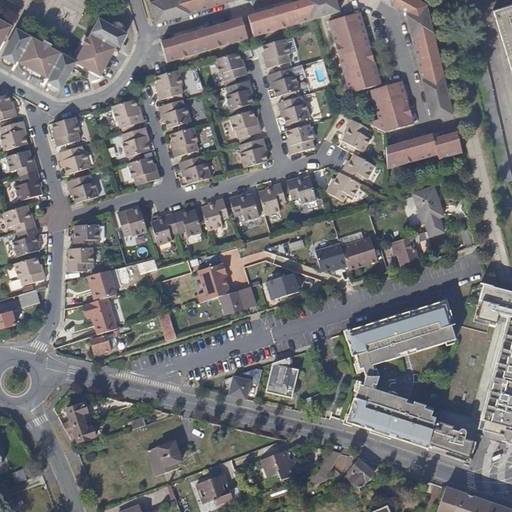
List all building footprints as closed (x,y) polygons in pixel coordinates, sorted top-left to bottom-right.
[(241,0),(166,0),(149,5),(156,26),(241,0)] [(340,13),(335,0),(306,0),(305,0),(306,1),(248,19),(254,39),(340,13)] [(427,5),(417,0),(374,0),(408,18),(432,120),(453,115),(427,5)] [(511,5),(492,10),(511,76),(511,5)] [(381,86),(361,13),(329,23),(350,95),(381,86)] [(128,33),(101,18),(94,32),(118,45),(126,49),(129,43),(124,41),(128,33)] [(248,40),(242,20),(161,45),(167,65),(248,40)] [(0,22),(0,52),(6,42),(3,41),(5,37),(10,28),(0,22)] [(75,66),(78,61),(74,59),(37,39),(30,51),(27,50),(34,37),(18,29),(4,55),(18,62),(18,61),(21,62),(30,67),(40,72),(48,77),(51,78),(51,80),(64,86),(75,66)] [(118,45),(94,32),(92,34),(117,47),(118,45)] [(92,34),(78,61),(85,65),(83,68),(85,69),(90,71),(91,69),(92,69),(91,72),(97,75),(96,77),(94,79),(95,83),(100,79),(117,47),(92,34)] [(37,39),(34,37),(27,50),(30,51),(37,39)] [(292,54),(288,41),(264,47),(266,55),(263,56),(267,69),(291,63),(289,55),(292,54)] [(511,181),(485,52),(471,54),(499,183),(511,181)] [(239,63),(237,55),(214,62),(218,76),(220,76),(223,83),(247,76),(243,62),(239,63)] [(294,78),(291,70),(269,77),(268,77),(272,92),(274,91),(276,98),(300,91),(296,77),(294,78)] [(184,86),(180,71),(156,78),(159,87),(155,88),(159,101),(182,94),(180,87),(184,86)] [(253,97),(249,83),(225,90),(227,97),(224,98),(228,112),(253,105),(251,98),(253,97)] [(415,126),(402,83),(371,92),(380,122),(369,126),(386,134),(415,126)] [(10,103),(8,95),(0,97),(0,121),(16,117),(12,102),(10,103)] [(303,106),(301,99),(278,105),(282,120),(284,120),(286,127),(310,120),(306,105),(303,106)] [(137,109),(134,102),(123,105),(110,108),(115,123),(118,122),(120,129),(144,122),(140,108),(137,109)] [(184,109),(182,102),(161,108),(158,108),(163,123),(165,122),(167,130),(168,130),(191,123),(186,108),(184,109)] [(255,120),(253,113),(228,120),(232,135),(235,134),(237,141),(261,134),(257,120),(255,120)] [(80,132),(76,118),(58,123),(52,125),(54,133),(52,133),(56,147),(79,140),(77,133),(80,132)] [(25,137),(21,122),(18,123),(0,128),(0,148),(1,152),(25,145),(23,137),(25,137)] [(369,133),(352,124),(345,136),(349,138),(345,145),(366,156),(373,143),(365,139),(369,133)] [(315,141),(310,127),(288,133),(286,134),(288,141),(286,142),(291,156),(301,153),(314,149),(312,142),(315,141)] [(150,144),(146,129),(122,136),(124,143),(121,144),(125,157),(150,150),(148,144),(150,144)] [(199,144),(195,129),(170,136),(172,144),(170,145),(175,160),(177,159),(198,152),(196,146),(199,144)] [(463,153),(458,133),(434,140),(432,135),(386,150),(388,168),(388,172),(438,156),(439,161),(463,153)] [(268,155),(263,140),(239,148),(241,156),(238,156),(243,170),(261,165),(267,163),(265,156),(268,155)] [(83,155),(81,148),(58,155),(62,168),(64,168),(66,175),(90,168),(86,154),(83,155)] [(17,178),(36,173),(32,159),(29,160),(27,152),(4,159),(8,174),(15,172),(17,178)] [(348,163),(341,176),(357,185),(359,179),(366,183),(374,168),(353,157),(349,164),(348,163)] [(154,165),(151,158),(127,165),(131,180),(133,179),(136,187),(159,180),(155,165),(154,165)] [(205,166),(203,158),(179,165),(183,179),(185,179),(188,187),(196,184),(212,180),(207,165),(205,166)] [(40,188),(36,173),(17,178),(19,185),(12,187),(16,202),(40,195),(38,188),(40,188)] [(360,186),(357,185),(341,176),(338,175),(335,181),(332,180),(325,193),(341,202),(344,197),(352,201),(360,186)] [(92,184),(89,176),(68,182),(66,183),(71,197),(72,196),(75,205),(82,203),(99,198),(95,183),(92,184)] [(301,180),(300,178),(286,183),(293,207),(300,205),(301,207),(315,203),(309,180),(301,182),(301,180)] [(286,209),(280,185),(266,189),(266,191),(259,193),(266,218),(279,214),(279,212),(286,209)] [(412,196),(415,208),(438,201),(434,189),(412,196)] [(245,198),(244,196),(230,201),(237,224),(243,222),(244,225),(259,221),(252,197),(245,199),(245,198)] [(224,203),(224,201),(209,205),(210,207),(202,209),(209,234),(223,229),(223,226),(230,224),(224,203)] [(438,201),(415,208),(421,226),(423,225),(426,234),(427,233),(442,229),(439,220),(443,219),(438,201)] [(16,234),(34,229),(29,213),(26,214),(24,207),(1,214),(6,229),(14,226),(16,234)] [(147,235),(140,210),(132,213),(131,211),(118,214),(125,238),(132,236),(133,239),(147,235)] [(187,211),(173,216),(178,233),(183,232),(186,239),(201,235),(194,211),(188,213),(187,211)] [(170,236),(178,233),(173,216),(158,220),(159,223),(152,225),(158,247),(172,243),(170,236)] [(72,236),(73,250),(91,249),(91,243),(99,242),(98,227),(74,228),(75,235),(72,236)] [(38,243),(34,229),(16,234),(18,240),(10,242),(14,257),(37,251),(35,243),(38,243)] [(442,229),(427,233),(428,240),(444,235),(442,229)] [(418,236),(420,243),(429,240),(428,240),(427,233),(426,234),(418,236)] [(414,245),(420,243),(418,236),(391,244),(396,259),(399,258),(402,269),(419,264),(414,245)] [(370,239),(340,248),(344,259),(346,268),(348,272),(377,263),(370,239)] [(305,248),(303,241),(289,245),(291,253),(305,248)] [(346,268),(344,259),(340,248),(339,246),(314,254),(320,274),(337,268),(338,271),(346,268)] [(91,249),(73,250),(70,251),(68,251),(68,259),(66,259),(66,261),(67,274),(85,273),(85,266),(92,265),(91,249)] [(37,267),(35,259),(11,266),(15,280),(17,280),(19,287),(43,281),(39,267),(37,267)] [(206,294),(200,296),(202,304),(213,300),(231,295),(225,275),(226,272),(225,266),(222,265),(199,272),(206,294)] [(90,293),(93,304),(107,299),(116,297),(109,272),(89,278),(93,292),(90,293)] [(297,295),(291,276),(264,284),(268,297),(271,295),(274,302),(297,295)] [(482,433),(487,440),(511,446),(511,443),(511,292),(493,288),(489,287),(487,286),(483,285),(478,302),(481,303),(476,320),(489,323),(488,326),(495,328),(498,316),(507,318),(501,339),(493,370),(491,376),(479,422),(485,423),(482,433)] [(255,307),(249,289),(231,295),(213,300),(220,318),(255,307)] [(38,303),(35,292),(23,296),(26,307),(38,303)] [(96,337),(116,331),(107,299),(93,304),(82,307),(85,316),(90,315),(96,337)] [(455,341),(443,304),(346,335),(358,372),(361,370),(373,367),(400,358),(399,356),(405,354),(406,357),(455,341)] [(0,331),(14,327),(10,312),(0,314),(0,331)] [(175,340),(167,315),(157,318),(166,343),(175,340)] [(116,331),(96,337),(91,339),(89,339),(90,341),(88,342),(93,356),(115,349),(111,339),(119,336),(123,335),(122,329),(116,331)] [(290,362),(289,359),(280,362),(273,365),(266,395),(291,401),(297,373),(289,371),(290,362)] [(259,386),(262,372),(255,371),(243,375),(242,380),(233,379),(229,397),(247,401),(250,384),(259,386)] [(464,433),(435,423),(436,421),(430,419),(433,411),(415,406),(407,403),(406,406),(398,404),(399,401),(358,388),(353,406),(347,426),(361,430),(378,435),(400,442),(403,432),(406,433),(403,443),(415,447),(416,444),(429,448),(428,450),(428,452),(439,456),(467,466),(470,451),(474,452),(476,446),(468,443),(464,442),(466,436),(465,434),(464,433)] [(310,400),(310,398),(303,400),(302,412),(315,412),(310,400)] [(71,427),(85,423),(82,417),(87,415),(83,405),(66,411),(69,421),(71,427)] [(71,427),(69,421),(62,424),(70,438),(74,437),(71,427)] [(139,428),(144,424),(143,421),(127,426),(129,431),(139,428)] [(85,423),(71,427),(74,437),(77,444),(95,438),(92,429),(87,431),(85,423)] [(146,428),(144,424),(139,428),(129,431),(130,433),(146,428)] [(176,444),(160,450),(166,469),(176,465),(183,463),(176,444)] [(166,469),(160,450),(148,454),(157,478),(177,471),(176,465),(166,469)] [(289,461),(286,453),(261,462),(268,481),(278,477),(281,483),(299,477),(294,465),(288,462),(289,461)] [(323,463),(317,476),(326,477),(329,471),(333,465),(323,463)] [(350,496),(358,492),(361,491),(372,478),(357,464),(348,475),(352,478),(349,482),(350,485),(352,488),(349,492),(350,496)] [(12,473),(15,484),(26,481),(23,470),(12,473)] [(230,492),(224,476),(197,486),(203,502),(208,504),(214,502),(217,501),(219,506),(231,501),(233,500),(230,492)] [(290,494),(287,487),(276,491),(279,498),(290,494)] [(234,508),(247,502),(244,492),(242,488),(230,492),(233,500),(231,501),(234,508)] [(244,492),(247,502),(253,500),(250,490),(244,492)] [(509,511),(459,495),(446,491),(438,511),(437,511),(509,511)] [(358,492),(350,496),(352,499),(342,503),(345,511),(357,505),(354,498),(359,496),(358,492)]
